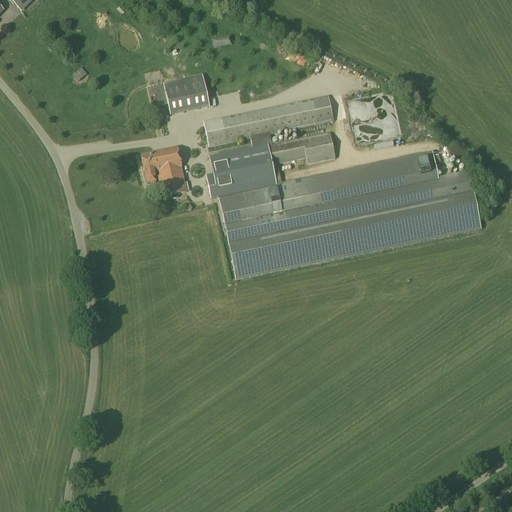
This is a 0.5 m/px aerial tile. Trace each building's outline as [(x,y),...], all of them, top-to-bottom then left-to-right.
[(10,0),(9,2),(22,14),(34,0),(10,0)] [(229,36),(211,41),(213,49),(231,45),(229,36)] [(76,85),(87,75),(81,68),(69,79),(76,85)] [(160,70),(145,73),(147,83),(162,81),(160,70)] [(203,77),(164,85),(170,116),(209,108),(203,77)] [(251,141),(252,150),(229,155),(230,155),(205,160),(208,171),(199,172),(200,173),(186,176),(189,192),(259,178),(258,170),(271,167),(273,175),(275,186),(217,198),(235,281),(345,259),(482,231),(470,174),(438,180),(433,154),(327,176),(326,175),(280,185),(276,165),(305,159),(306,165),(334,160),(329,135),(271,146),(270,137),(317,127),(333,124),(328,97),(221,119),(221,120),(203,123),(208,149),(251,141)] [(178,197),(178,195),(185,194),(180,170),(182,169),(178,149),(153,154),(153,156),(140,159),(144,175),(145,175),(147,185),(156,183),(154,174),(158,174),(163,199),(170,197),(171,199),(173,200),(177,200),(178,197)]
